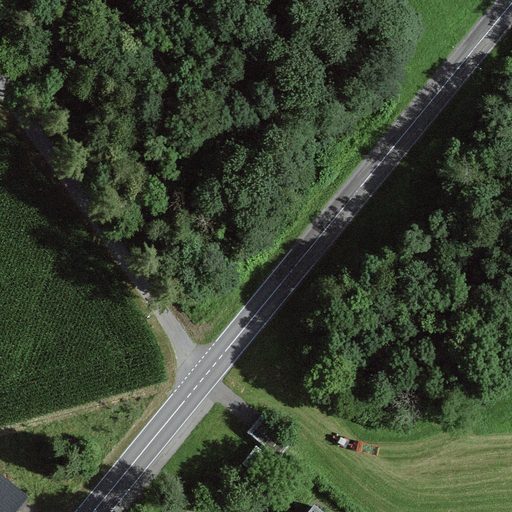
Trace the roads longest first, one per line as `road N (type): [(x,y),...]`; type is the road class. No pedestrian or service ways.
road 1 (primary): [(93,511),(511,3)]
road 2 (track): [(0,82),(206,374)]
